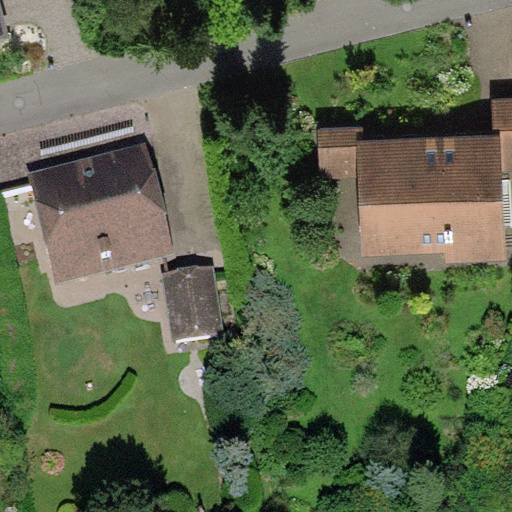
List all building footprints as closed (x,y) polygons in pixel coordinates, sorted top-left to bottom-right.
[(511,89),(493,90),(494,119),(502,119),(504,161),(511,160),(511,89)] [(359,167),(358,125),(357,116),(318,118),(320,168),(359,167)] [(494,119),(358,125),(359,167),(363,242),(447,238),(447,249),(508,246),(504,161),(502,119),(494,119)] [(147,144),(29,174),(57,287),(175,257),(147,144)] [(214,267),(163,276),(174,342),(225,334),(214,267)]
